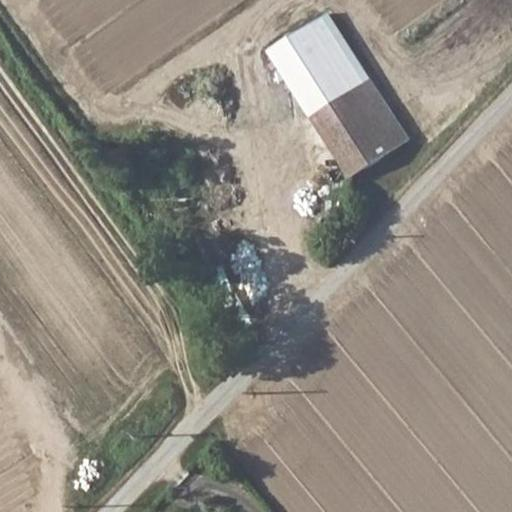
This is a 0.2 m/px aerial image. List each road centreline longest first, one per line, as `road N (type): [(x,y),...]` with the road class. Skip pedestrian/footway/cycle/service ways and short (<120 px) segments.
road 1 (unclassified): [(511,91),(113,511)]
road 2 (unknown): [(360,0),(439,119),(511,43)]
